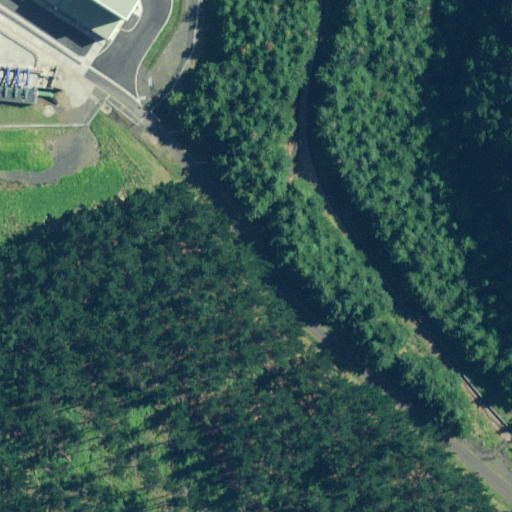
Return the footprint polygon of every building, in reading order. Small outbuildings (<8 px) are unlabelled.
[(16,4),(8,0),(0,0),(0,5),(11,13),(16,4)] [(40,0),(100,40),(126,1),(123,0),(40,0)] [(35,17),(20,8),(15,15),(30,25),(35,17)] [(73,39),(40,18),(35,25),(69,46),(73,39)] [(0,100),(35,104),(38,72),(0,68),(0,100)]
